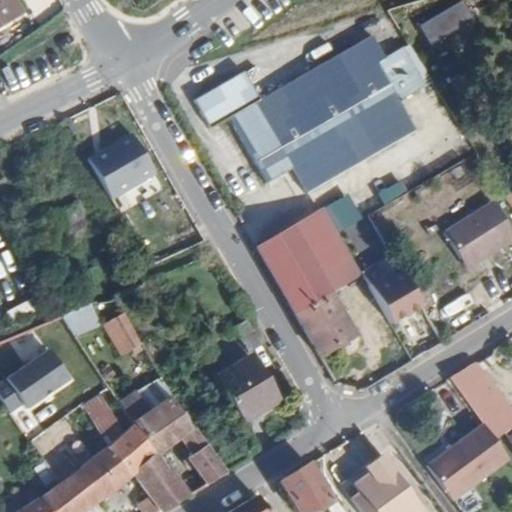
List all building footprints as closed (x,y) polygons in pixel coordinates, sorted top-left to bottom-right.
[(0,0),(0,25),(23,12),(15,0),(0,0)] [(413,28),(441,75),(483,50),(455,3),(413,28)] [(383,58),(369,35),(257,100),(239,72),(189,100),(207,128),(225,118),(263,185),(290,171),(304,195),(414,132),(398,103),(421,89),(399,50),(383,58)] [(106,201),(154,176),(130,132),(83,156),(106,201)] [(381,204),(405,192),(399,180),(375,193),(381,204)] [(511,240),(511,236),(490,202),(441,232),(465,269),(511,240)] [(39,222),(46,235),(82,218),(75,205),(39,222)] [(304,221),(253,250),(291,315),(327,294),(341,285),(304,221)] [(385,324),(417,308),(390,257),(358,274),(385,324)] [(327,294),(291,315),(317,358),(352,338),(327,294)] [(7,310),(14,322),(34,311),(28,299),(7,310)] [(70,337),(98,327),(89,303),(61,314),(70,337)] [(118,356),(138,344),(119,312),(99,324),(118,356)] [(263,343),(248,317),(231,326),(246,352),(263,343)] [(66,381),(45,350),(2,379),(19,405),(23,410),(66,381)] [(507,396),(478,355),(449,374),(480,416),(507,396)] [(246,358),(212,377),(239,423),(272,404),(246,358)] [(157,377),(138,390),(147,404),(167,392),(157,377)] [(19,405),(2,379),(0,379),(0,401),(7,412),(19,405)] [(511,417),(511,403),(507,396),(480,416),(483,420),(492,432),(511,417)] [(166,400),(130,427),(130,428),(151,456),(156,453),(176,439),(191,462),(185,466),(199,489),(220,477),(167,402),(166,400)] [(483,420),(429,460),(453,494),(508,453),(492,432),(483,420)] [(100,452),(55,486),(37,499),(47,511),(80,511),(119,486),(131,477),(154,461),(151,456),(130,428),(130,427),(127,429),(100,452)] [(424,511),(426,511),(383,452),(343,481),(366,511),(424,511)] [(156,453),(151,456),(154,461),(164,475),(169,471),(156,453)] [(309,460),(279,477),(300,511),(312,511),(323,505),(336,498),(309,460)] [(164,475),(154,461),(131,477),(146,499),(156,511),(161,511),(186,497),(169,471),(164,475)] [(474,490),(456,502),(463,511),(474,511),(484,506),(474,490)] [(266,511),(253,493),(224,511),(266,511)] [(346,511),(336,498),(323,505),(328,511),(346,511)] [(18,511),(17,511),(47,511),(37,499),(18,511)]
